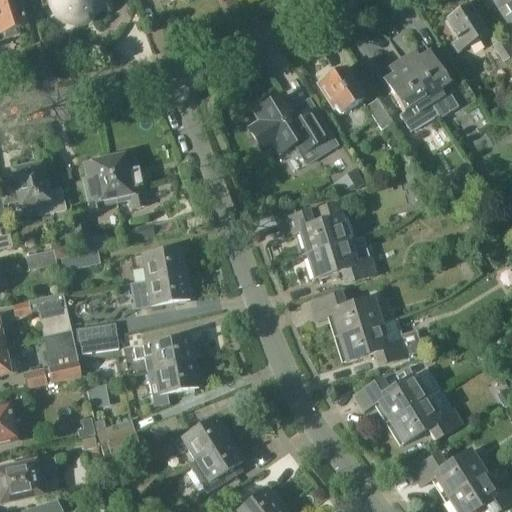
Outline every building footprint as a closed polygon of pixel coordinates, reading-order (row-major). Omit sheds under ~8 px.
[(18,0),(0,0),(0,28),(2,34),(3,34),(5,40),(20,35),(18,29),(27,26),(18,0)] [(53,0),(53,2),(54,6),(55,9),(56,10),(57,12),(58,14),(61,17),(63,19),(66,21),(75,23),(76,16),(89,19),(91,6),(104,8),(106,7),(106,6),(107,4),(108,4),(108,2),(109,2),(108,0),(53,0)] [(511,0),(493,0),(511,31),(511,0)] [(458,54),(487,35),(469,6),(446,20),(459,39),(452,44),(458,54)] [(511,53),(504,40),(492,47),(503,65),(511,59),(511,53)] [(415,51),(402,60),(432,107),(438,117),(440,120),(458,109),(450,95),(453,93),(449,87),(451,86),(429,52),(420,58),(415,51)] [(432,107),(402,60),(389,68),(393,75),(384,81),(405,113),(400,116),(412,134),(438,117),(432,107)] [(342,117),(365,101),(343,69),(320,85),(342,117)] [(263,124),(250,131),(263,151),(275,143),(281,152),(294,144),(298,152),(313,143),(322,158),(338,148),(323,122),(310,130),(305,123),(302,125),(284,97),(257,114),(263,124)] [(392,125),(377,102),(365,109),(381,133),(392,125)] [(110,161),(108,161),(116,197),(130,194),(131,201),(145,198),(138,168),(134,169),(131,156),(125,157),(122,155),(112,157),(110,161)] [(116,197),(108,161),(106,162),(102,160),(93,162),(91,165),(84,167),(88,180),(84,181),(91,211),(105,208),(103,201),(116,197)] [(45,176),(44,177),(42,166),(28,169),(25,167),(19,169),(17,172),(13,173),(15,180),(0,182),(0,187),(4,206),(20,203),(21,209),(37,206),(38,210),(42,209),(43,217),(66,212),(61,190),(49,193),(45,176)] [(300,235),(307,256),(349,243),(342,219),(346,218),(341,204),(278,224),(283,240),(300,235)] [(86,223),(74,226),(80,254),(92,251),(86,223)] [(127,244),(156,238),(154,226),(124,232),(127,244)] [(507,243),(500,229),(481,237),(488,252),(507,243)] [(0,251),(12,249),(9,236),(0,238),(0,251)] [(356,264),(349,243),(307,256),(314,281),(342,273),(346,287),(377,277),(371,260),(356,264)] [(144,269),(147,283),(186,277),(182,251),(131,260),(133,271),(144,269)] [(56,267),(53,253),(26,259),(29,273),(56,267)] [(97,253),(61,261),(63,274),(100,266),(97,253)] [(147,283),(131,285),(135,311),(190,302),(186,277),(147,283)] [(38,317),(43,339),(71,333),(63,296),(28,304),(31,318),(38,317)] [(339,338),(382,326),(374,301),(345,309),(341,296),(310,305),(316,323),(333,318),(339,338)] [(15,322),(31,318),(28,304),(12,307),(15,322)] [(0,347),(3,347),(0,334),(0,333),(9,332),(6,320),(0,320),(0,347)] [(382,326),(339,338),(347,365),(374,356),(378,369),(409,360),(408,357),(423,353),(417,333),(402,337),(397,321),(382,326)] [(78,330),(79,342),(117,337),(115,325),(78,330)] [(48,370),(51,385),(81,378),(71,333),(43,339),(50,370),(48,370)] [(119,350),(117,337),(79,342),(81,355),(119,350)] [(136,361),(144,360),(146,372),(154,370),(155,373),(194,365),(189,340),(134,350),(136,361)] [(3,347),(0,347),(0,376),(17,373),(14,361),(6,362),(3,347)] [(169,406),(167,396),(199,390),(194,365),(155,373),(154,370),(146,372),(153,409),(169,406)] [(382,382),(354,399),(364,414),(378,406),(389,424),(427,401),(407,369),(382,382)] [(24,375),(28,390),(47,386),(44,371),(24,375)] [(439,419),(427,401),(389,424),(403,447),(429,431),(436,443),(463,426),(453,410),(439,419)] [(0,444),(17,440),(10,407),(0,409),(0,444)] [(188,451),(195,462),(229,441),(228,439),(230,437),(228,431),(225,426),(220,423),(218,423),(216,420),(176,445),(182,455),(188,451)] [(84,431),(78,432),(79,440),(94,436),(91,421),(82,423),(84,431)] [(96,424),(98,433),(105,431),(106,431),(104,422),(96,424)] [(98,433),(97,434),(100,445),(107,442),(135,434),(131,423),(106,431),(105,431),(98,433)] [(135,434),(107,442),(112,459),(113,460),(141,451),(135,434)] [(95,439),(82,441),(84,452),(97,449),(95,439)] [(107,442),(100,445),(104,461),(112,459),(107,442)] [(243,464),(230,442),(196,463),(195,462),(189,466),(208,496),(238,477),(233,470),(243,464)] [(436,480),(448,499),(486,475),(471,452),(447,467),(440,456),(412,473),(422,488),(436,480)] [(54,462),(46,463),(36,465),(23,468),(23,466),(8,470),(8,471),(0,472),(0,503),(1,503),(2,505),(43,497),(39,480),(57,476),(54,462)] [(497,493),(486,475),(448,499),(455,511),(475,511),(487,505),(491,511),(501,511),(511,505),(511,484),(497,493)] [(132,499),(123,491),(114,501),(123,509),(132,499)] [(281,511),(283,511),(281,509),(283,507),(281,502),(277,497),(272,494),(270,495),(267,491),(241,511),(281,511)] [(60,511),(56,503),(31,511),(60,511)]
